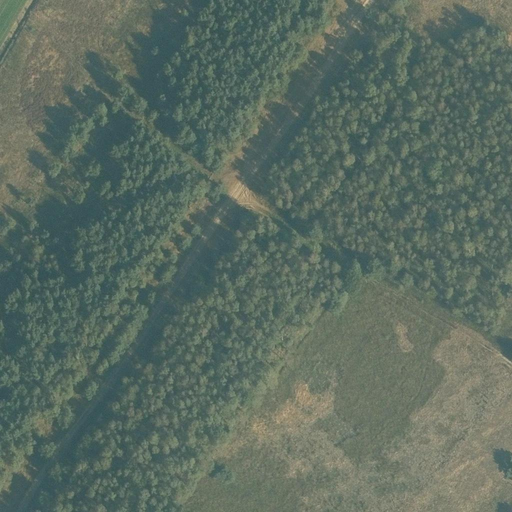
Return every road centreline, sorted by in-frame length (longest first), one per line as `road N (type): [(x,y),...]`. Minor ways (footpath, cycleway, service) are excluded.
road 1 (track): [(21,511),(371,0)]
road 2 (track): [(511,356),(235,194)]
